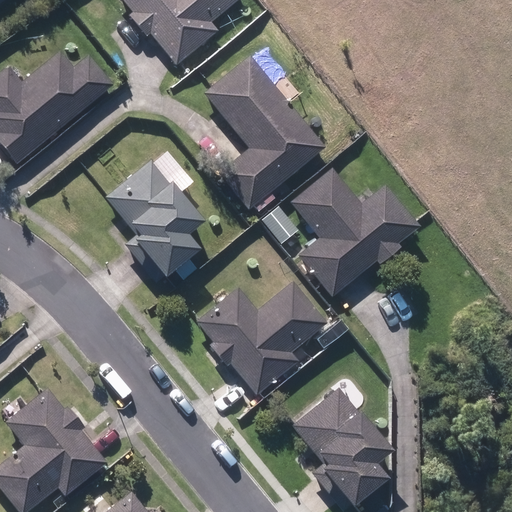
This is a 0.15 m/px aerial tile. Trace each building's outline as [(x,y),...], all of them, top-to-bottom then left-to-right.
[(125,0),(176,61),(214,29),(208,22),(234,0),(125,0)] [(9,67),(0,75),(0,138),(18,160),(112,84),(88,54),(71,68),(58,51),(21,82),(9,67)] [(218,175),(249,211),(323,149),(248,58),(203,95),(248,150),(218,175)] [(124,246),(154,283),(161,277),(163,279),(197,251),(185,236),(200,224),(150,162),(106,198),(136,236),(124,246)] [(297,257),(332,298),(375,261),(380,266),(400,249),(397,245),(417,227),(383,187),(360,206),(330,169),(289,204),(318,238),(297,257)] [(281,245),(290,256),(297,251),(288,240),(281,245)] [(202,255),(208,262),(217,254),(211,247),(202,255)] [(231,364),(256,395),(297,362),(290,353),(317,331),(330,346),(348,331),(335,316),(325,324),(291,282),(256,311),(237,289),(196,322),(213,342),(209,345),(227,367),(231,364)] [(337,387),(296,421),(329,462),(317,471),(345,505),(386,474),(385,473),(375,461),(389,448),(337,387)] [(0,465),(0,490),(17,511),(24,511),(56,487),(64,497),(105,463),(79,430),(83,427),(67,408),(63,411),(47,391),(6,425),(24,447),(0,465)] [(151,511),(150,511),(148,511),(145,511),(131,494),(109,511),(151,511)]
